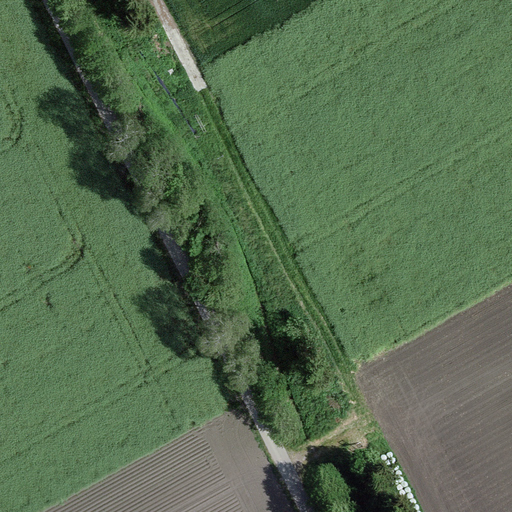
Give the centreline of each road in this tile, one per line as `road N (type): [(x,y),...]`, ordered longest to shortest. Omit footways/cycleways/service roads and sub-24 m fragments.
road 1 (unclassified): [(43,0),(301,511)]
road 2 (track): [(153,0),(408,511)]
